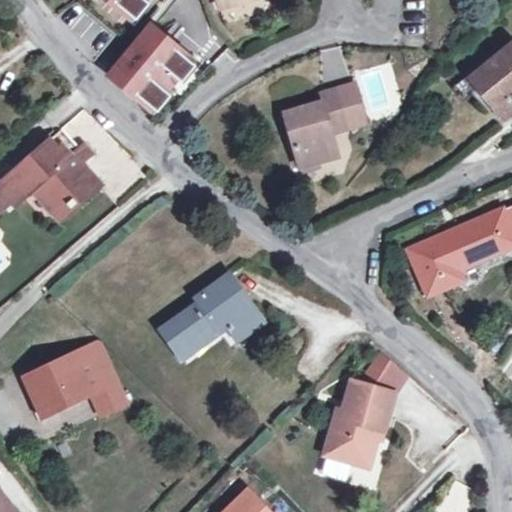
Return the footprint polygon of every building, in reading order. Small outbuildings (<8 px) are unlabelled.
[(141,114),(198,52),(143,0),(132,0),(82,56),(141,114)] [(511,40),(467,77),(492,107),(504,97),(510,103),(511,101),(511,40)] [(328,124),(331,131),(364,122),(353,84),(334,89),(344,120),(328,124)] [(337,155),(331,131),(328,124),(344,120),(334,89),(319,93),(321,102),(285,113),(301,165),(337,155)] [(504,97),(492,107),(503,120),(511,112),(511,101),(510,103),(504,97)] [(69,160),(81,149),(63,129),(34,154),(40,161),(26,172),(31,179),(23,187),(11,173),(0,182),(0,185),(11,198),(18,192),(23,198),(36,187),(60,215),(77,201),(97,184),(81,165),(80,163),(76,167),(69,160)] [(80,163),(81,165),(94,153),(87,145),(81,149),(69,160),(76,167),(80,163)] [(40,161),(34,154),(33,155),(31,153),(9,171),(11,173),(23,187),(31,179),(26,172),(40,161)] [(102,190),(97,184),(77,201),(82,207),(102,190)] [(0,212),(13,201),(11,198),(0,185),(0,212)] [(16,204),(23,198),(18,192),(11,198),(13,201),(16,204)] [(511,204),(502,209),(511,231),(511,204)] [(511,241),(511,231),(502,209),(502,207),(408,248),(428,293),(451,283),(446,273),(458,268),(503,248),(502,246),(511,241)] [(463,278),(458,268),(446,273),(451,283),(463,278)] [(228,325),(239,341),(262,324),(228,277),(198,298),(200,302),(162,330),(182,357),(228,325)] [(70,394),(73,401),(91,393),(101,415),(128,403),(101,342),(26,375),(41,407),(70,394)] [(43,413),(73,401),(70,394),(41,407),(43,413)] [(310,470),(338,479),(340,473),(347,471),(355,474),(364,447),(370,449),(383,411),(339,397),(329,428),(324,427),(310,470)] [(340,473),(338,479),(353,483),(355,474),(347,471),(340,473)] [(441,507),(449,511),(462,511),(475,492),(457,481),(441,507)] [(263,511),(242,491),(220,511),(263,511)] [(0,511),(12,511),(0,495),(0,511)]
